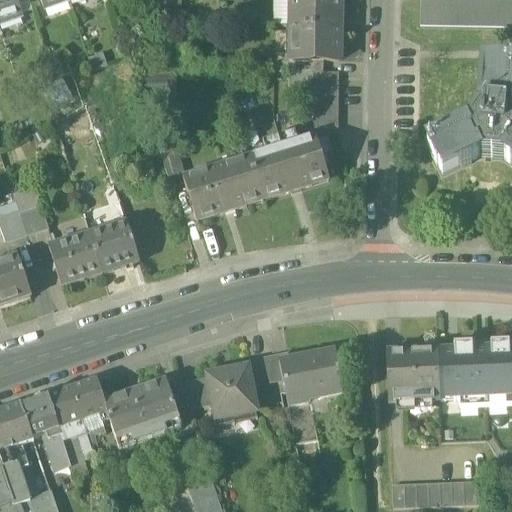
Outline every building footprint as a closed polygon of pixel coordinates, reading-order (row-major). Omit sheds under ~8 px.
[(0,0),(0,24),(21,17),(18,7),(15,0),(0,0)] [(68,1),(67,0),(41,0),(44,9),(68,1)] [(341,5),(292,4),(292,27),(340,28),(341,5)] [(511,6),(421,4),(420,28),(509,30),(511,29),(511,6)] [(340,28),(292,27),(291,57),(291,63),(318,63),(340,64),(340,28)] [(291,57),(274,57),(274,75),(317,75),(318,63),(291,63),(291,57)] [(466,131),(428,150),(437,168),(438,167),(443,177),(479,160),(504,162),(511,167),(511,116),(511,114),(511,96),(511,71),(494,70),(494,72),(483,71),(480,111),(466,131)] [(319,133),(339,133),(340,80),(320,79),(319,133)] [(184,176),(171,137),(155,143),(168,181),(184,176)] [(315,139),(248,160),(248,161),(262,205),(329,183),(315,139)] [(248,161),(183,182),(197,225),(262,205),(248,161)] [(34,189),(13,196),(19,214),(20,217),(41,210),(34,189)] [(41,210),(20,217),(26,237),(48,230),(41,210)] [(19,214),(0,220),(0,228),(5,244),(26,237),(20,217),(19,214)] [(126,226),(88,237),(102,277),(139,265),(126,226)] [(88,237),(48,250),(60,289),(102,277),(88,237)] [(0,267),(0,310),(30,301),(18,261),(0,267)] [(437,353),(440,405),(511,401),(511,349),(509,349),(509,345),(491,346),(491,350),(472,351),(472,347),(454,348),(454,352),(437,353)] [(437,353),(386,355),(389,407),(440,405),(437,353)] [(335,354),(280,365),(288,409),(309,405),(308,397),(341,390),(338,378),(340,377),(335,354)] [(279,384),(275,360),(262,363),(267,386),(279,384)] [(262,363),(246,366),(248,371),(252,395),(268,392),(267,386),(262,363)] [(248,371),(208,379),(214,409),(217,422),(256,414),(252,395),(248,371)] [(208,381),(179,387),(188,413),(214,409),(208,381)] [(97,383),(72,391),(83,425),(107,417),(108,416),(104,406),(105,406),(97,383)] [(105,406),(104,406),(108,416),(107,417),(110,425),(119,451),(182,431),(166,385),(105,406)] [(72,391),(48,400),(59,433),(83,425),(72,391)] [(48,400),(21,409),(32,442),(43,438),(59,433),(48,400)] [(309,405),(288,409),(295,447),(319,442),(312,405),(309,405)] [(21,409),(0,415),(0,455),(15,450),(33,444),(32,442),(21,409)] [(107,417),(83,425),(87,438),(105,432),(103,426),(110,425),(107,417)] [(83,425),(59,433),(68,462),(71,471),(84,467),(75,441),(87,438),(83,425)] [(59,433),(43,438),(52,467),(68,462),(59,433)] [(15,450),(0,455),(0,466),(13,507),(14,509),(19,508),(30,503),(25,490),(15,458),(16,455),(15,450)] [(13,507),(0,466),(0,511),(3,510),(13,507)] [(221,511),(207,468),(185,476),(196,511),(221,511)] [(50,496),(44,476),(33,480),(35,487),(39,499),(50,496)] [(488,485),(393,488),(393,511),(399,511),(489,509),(488,485)] [(39,499),(35,487),(25,490),(30,503),(19,508),(20,511),(55,511),(50,496),(39,499)]
